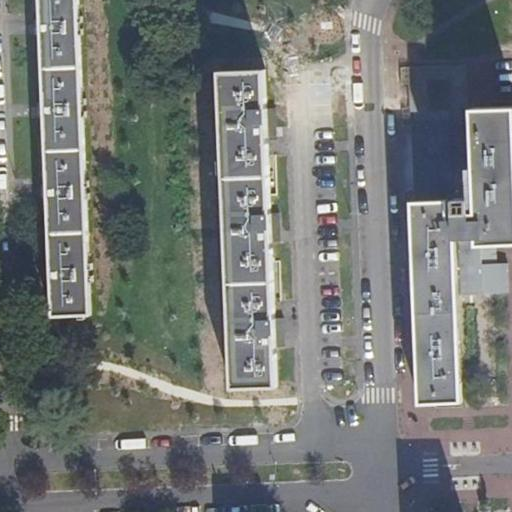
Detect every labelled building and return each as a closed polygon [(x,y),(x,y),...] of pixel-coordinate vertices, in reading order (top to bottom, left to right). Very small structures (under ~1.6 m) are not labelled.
[(51,268),(52,282),(53,315),(91,314),(78,0),(41,0),(42,20),(42,36),(45,102),(46,117),(48,185),(49,201),(51,268)] [(407,126),(466,124),(464,66),(405,68),(407,126)] [(222,73),(233,388),(277,388),(275,349),(274,323),(272,245),(271,219),(268,141),(267,113),(265,71),(222,73)] [(477,235),(477,236),(499,236),(511,236),(511,105),(473,107),(476,208),(469,208),(466,124),(407,126),(401,126),(404,201),(411,201),(446,200),(447,218),(455,218),(455,235),(477,235)] [(275,112),(267,113),(268,141),(277,141),(276,133),(275,112)] [(411,201),(414,297),(418,401),(461,401),(455,257),(455,235),(455,218),(447,218),(446,200),(411,201)] [(271,219),(272,245),(280,245),(280,235),(279,219),(271,219)] [(466,245),(478,244),(477,236),(477,235),(455,235),(455,257),(466,257),(466,245)] [(478,257),(478,244),(466,245),(466,257),(478,257)] [(274,323),(275,349),(284,349),(284,331),(284,323),(274,323)]
